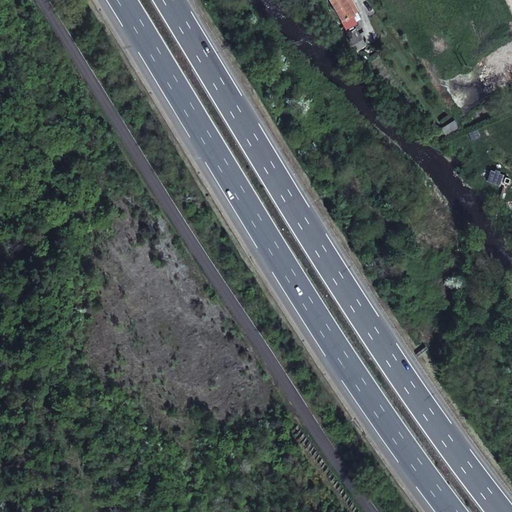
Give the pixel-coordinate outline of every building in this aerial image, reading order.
[(352,15),(343,0),(328,0),(344,27),(355,21),(351,15),(352,15)] [(360,18),(349,0),(343,0),(352,15),(351,15),(355,21),(360,18)] [(365,44),(356,31),(351,34),(353,39),(349,42),(355,51),(365,44)] [(456,127),(453,122),(441,129),(445,134),(456,127)] [(479,137),(477,130),(468,134),(471,141),(479,137)] [(499,174),(482,168),(478,178),(495,184),(499,174)]
